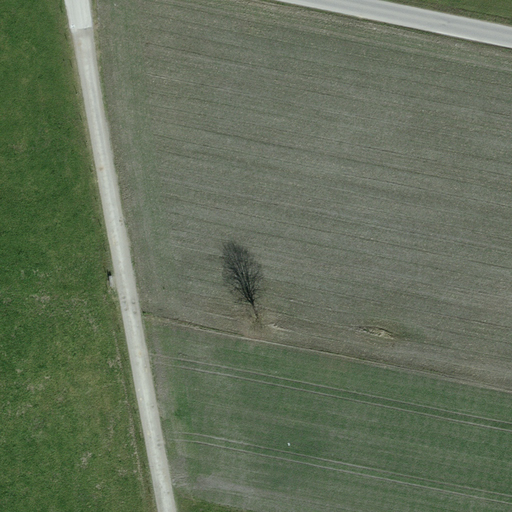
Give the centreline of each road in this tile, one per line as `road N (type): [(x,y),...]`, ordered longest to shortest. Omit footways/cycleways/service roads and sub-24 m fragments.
road 1 (track): [(174,511),(81,0)]
road 2 (unclassified): [(293,0),(511,42)]
